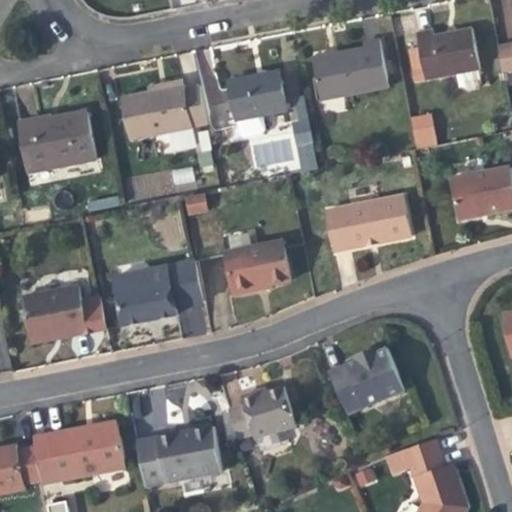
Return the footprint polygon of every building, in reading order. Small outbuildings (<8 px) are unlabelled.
[(511,0),(502,0),(507,37),(511,36),(511,0)] [(480,71),(471,28),(448,32),(433,35),(432,30),(416,33),(426,81),(480,71)] [(379,41),(363,44),(364,49),(348,52),(313,58),(321,102),(389,89),(379,41)] [(511,44),(497,47),(502,74),(511,72),(511,44)] [(279,72),(261,75),(262,81),(281,77),(279,72)] [(287,111),(281,77),(262,81),(261,75),(253,77),(229,82),(236,121),(287,111)] [(147,86),(148,93),(185,86),(183,79),(158,84),(147,86)] [(131,142),(133,142),(164,135),(207,127),(199,85),(185,88),(185,86),(148,93),(122,98),(131,142)] [(17,122),(26,167),(54,162),(55,169),(97,161),(87,111),(61,116),(62,120),(58,121),(52,122),(50,115),(17,122)] [(414,148),(436,146),(432,113),(411,115),(414,148)] [(206,130),(196,132),(203,169),(213,167),(206,130)] [(164,135),(133,142),(136,155),(167,149),(164,135)] [(28,174),(55,169),(54,162),(26,167),(28,174)] [(193,168),(172,170),(173,185),(194,182),(193,168)] [(511,209),(511,180),(510,169),(451,180),(458,220),(490,214),(511,209)] [(188,216),(208,211),(204,192),(183,197),(188,216)] [(412,236),(404,196),(326,211),(334,252),(370,245),(412,236)] [(290,281),(283,242),(225,253),(233,295),(256,291),(255,288),(266,286),(290,281)] [(162,267),(135,272),(136,281),(115,285),(115,286),(123,325),(148,320),(146,314),(155,312),(157,318),(177,314),(175,307),(202,301),(194,260),(167,266),(169,275),(164,276),(162,267)] [(115,285),(136,281),(135,272),(113,276),(115,285)] [(78,287),(21,299),(30,340),(59,333),(70,331),(71,336),(106,329),(100,297),(81,301),(78,287)] [(386,347),(365,355),(368,362),(357,366),(355,360),(328,371),(345,412),(403,389),(386,347)] [(360,358),(355,360),(357,366),(368,362),(365,355),(360,358)] [(243,405),(252,432),(253,437),(295,424),(283,387),(266,392),(256,395),(255,392),(240,396),(243,405)] [(252,432),(243,405),(229,410),(237,437),(252,432)] [(94,427),(83,430),(84,434),(117,427),(116,423),(94,427)] [(136,441),(145,486),(221,471),(212,426),(178,433),(136,441)] [(34,439),(35,448),(42,482),(43,484),(125,467),(117,427),(84,434),(83,430),(34,439)] [(417,476),(444,467),(435,440),(407,450),(417,476)] [(0,496),(26,491),(25,486),(19,452),(18,447),(0,450),(0,496)] [(19,452),(25,486),(42,482),(35,448),(19,452)] [(444,467),(417,476),(426,504),(421,511),(466,511),(468,509),(452,464),(444,467)] [(372,467),(354,473),(360,488),(377,481),(372,467)] [(68,511),(67,500),(46,504),(47,511),(68,511)]
